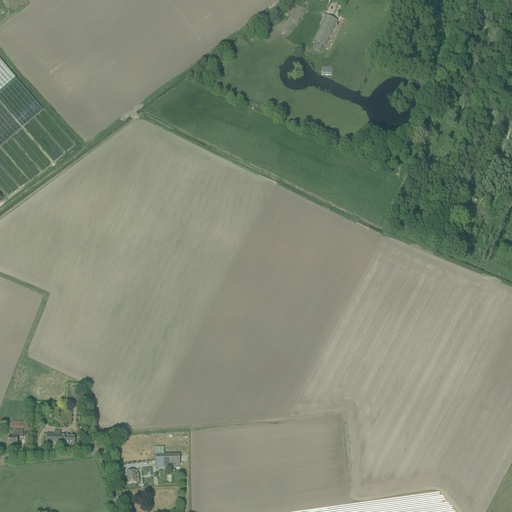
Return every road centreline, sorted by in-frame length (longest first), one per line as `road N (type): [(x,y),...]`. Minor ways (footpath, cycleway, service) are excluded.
road 1 (track): [(91,450),(97,439),(126,432),(345,414),(355,501),(436,490),(454,511)]
road 2 (unclassified): [(119,511),(95,450),(0,458)]
